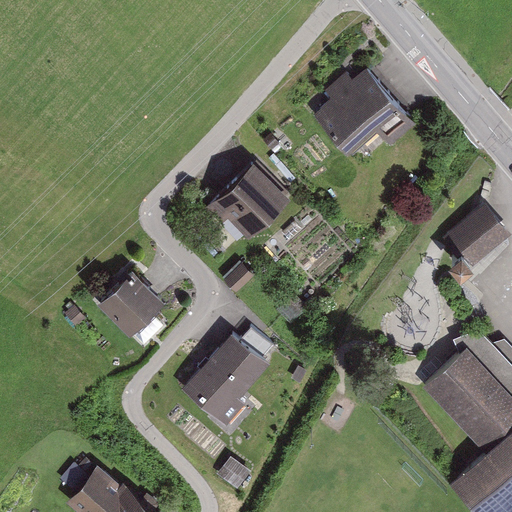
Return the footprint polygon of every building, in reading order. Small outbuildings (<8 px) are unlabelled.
[(386,139),(410,118),(364,66),(347,81),(342,75),(345,73),(344,71),(326,88),(331,94),(313,111),(344,146),(345,145),(345,144),(371,121),(386,139)] [(246,228),(280,195),(281,194),(249,161),(205,204),(211,210),(211,209),(206,204),(214,197),(245,229),(246,228)] [(501,227),(481,204),(446,233),(458,247),(448,256),(457,265),(501,227)] [(224,276),(233,286),(248,272),(238,262),(224,276)] [(101,296),(131,328),(165,296),(154,284),(135,264),(101,296)] [(511,366),(475,327),(458,334),(462,345),(424,381),(486,447),(451,481),(479,511),(493,511),(511,494),(511,366)] [(262,359),(249,347),(229,330),(199,366),(182,385),(215,413),(262,359)] [(215,471),(233,483),(244,468),(227,455),(215,471)] [(156,511),(120,481),(117,485),(94,466),(68,496),(87,511),(156,511)]
